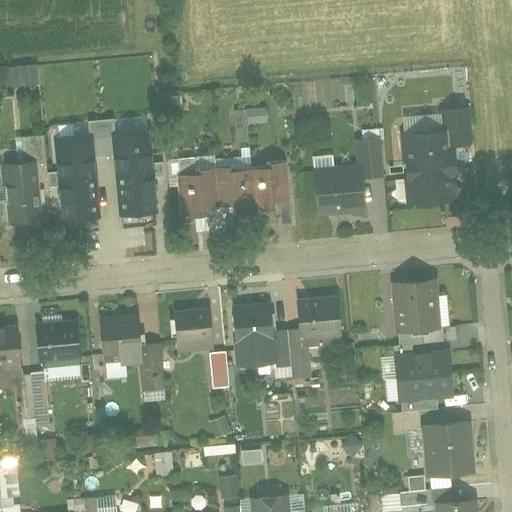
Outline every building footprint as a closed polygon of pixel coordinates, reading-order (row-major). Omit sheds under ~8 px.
[(7,66),(8,86),(43,84),(42,64),(7,66)] [(271,106),(239,108),(241,141),(253,140),(251,123),(272,122),(271,106)] [(444,114),(446,133),(407,137),(413,206),(453,202),(476,200),(468,111),(444,114)] [(155,212),(148,132),(115,135),(122,214),(155,212)] [(64,220),(98,216),(90,137),(57,140),(64,220)] [(3,165),(9,225),(41,222),(35,162),(3,165)] [(253,209),(289,206),(285,164),(250,167),(253,209)] [(363,166),(315,170),(319,219),(368,215),(363,166)] [(218,212),(253,209),(250,167),(214,170),(218,212)] [(182,216),(218,212),(214,170),(178,174),(182,216)] [(440,275),(395,279),(400,337),(445,333),(440,275)] [(342,294),(300,298),(305,344),(346,340),(342,294)] [(274,300),(232,304),(239,371),(280,367),(274,300)] [(212,306),(173,309),(178,356),(216,353),(212,306)] [(142,315),(100,319),(104,365),(146,361),(142,315)] [(77,322),(38,325),(42,370),(81,367),(77,322)] [(0,394),(6,394),(4,373),(22,371),(18,327),(0,329),(0,328),(0,394)] [(455,399),(450,352),(394,357),(399,405),(455,399)] [(477,480),(472,421),(424,425),(429,484),(477,480)] [(247,450),(248,463),(267,461),(266,449),(247,450)] [(161,472),(177,470),(175,451),(159,453),(161,472)] [(240,474),(223,475),(225,497),(241,496),(240,474)] [(255,501),(255,511),(288,511),(287,498),(255,501)] [(478,511),(478,500),(437,503),(438,511),(478,511)]
